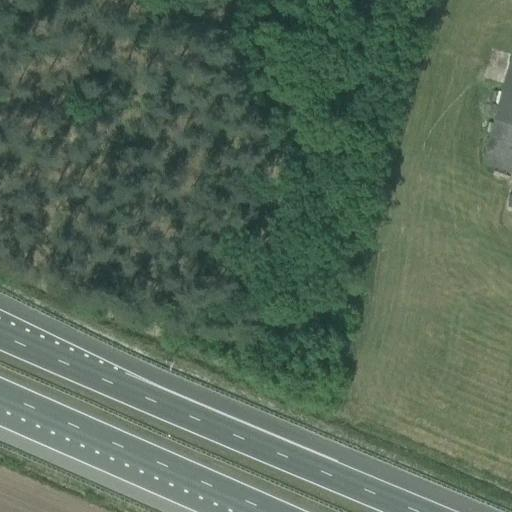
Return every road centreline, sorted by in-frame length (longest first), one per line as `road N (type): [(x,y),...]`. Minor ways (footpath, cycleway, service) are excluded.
road 1 (motorway): [(422,511),(0,333)]
road 2 (motorway): [(0,393),(264,511)]
